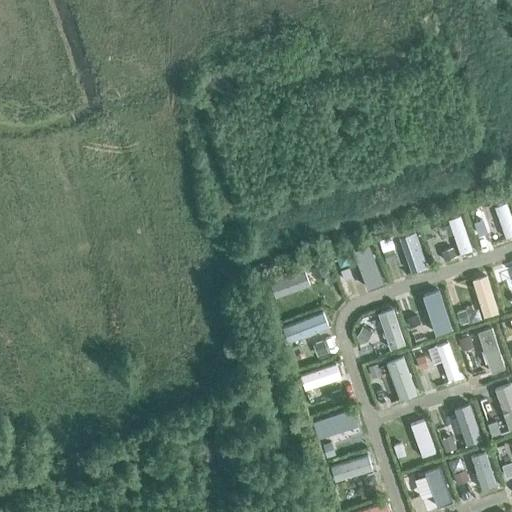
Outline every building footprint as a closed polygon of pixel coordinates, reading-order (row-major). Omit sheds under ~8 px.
[(511,235),(511,225),(504,205),(493,209),(504,239),(511,235)] [(470,252),(457,217),(446,221),(459,256),(470,252)] [(425,267),(413,233),(398,238),(409,272),(425,267)] [(380,283),(368,247),(356,251),(368,287),(380,283)] [(305,272),(269,283),(274,298),(309,287),(305,272)] [(496,314),(486,277),(471,281),(482,318),(496,314)] [(450,331),(437,292),(421,297),(434,336),(450,331)] [(404,346),(391,310),(376,315),(389,351),(404,346)] [(322,312),(282,328),(288,344),(328,328),(322,312)] [(477,333),(491,374),(505,370),(491,329),(477,333)] [(435,347),(446,382),(458,378),(447,343),(435,347)] [(416,395),(403,357),(386,363),(400,401),(416,395)] [(335,364),(299,377),(304,390),(340,377),(335,364)] [(367,368),(370,378),(380,375),(376,365),(367,368)] [(511,429),(511,391),(509,383),(493,388),(507,431),(511,429)] [(480,439),(471,411),(460,414),(469,443),(480,439)] [(434,452),(423,420),(409,425),(421,457),(434,452)] [(450,437),(439,440),(443,454),(455,450),(450,437)] [(495,487),(484,452),(468,457),(479,492),(495,487)] [(337,479),(373,467),(369,454),(332,466),(337,479)] [(511,463),(511,462),(500,467),(504,479),(511,476),(511,463)] [(449,503),(437,467),(422,472),(435,508),(449,503)] [(449,476),(453,487),(467,482),(463,471),(449,476)] [(389,511),(386,501),(353,511),(389,511)]
